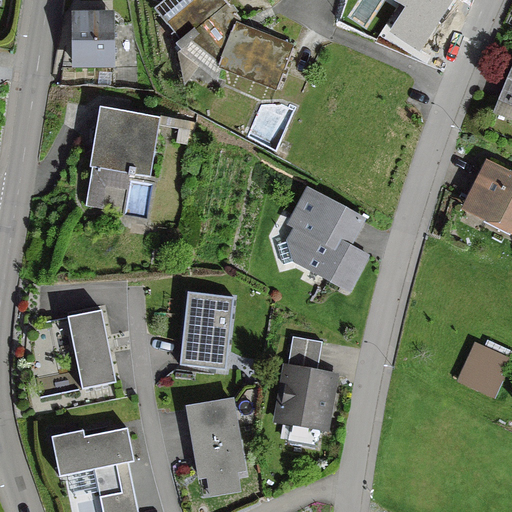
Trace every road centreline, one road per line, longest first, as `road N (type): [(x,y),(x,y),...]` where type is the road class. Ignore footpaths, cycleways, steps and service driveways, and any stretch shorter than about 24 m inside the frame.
road 1 (residential): [(348,511),(369,373),(406,222),(490,0)]
road 2 (residential): [(48,0),(12,226)]
